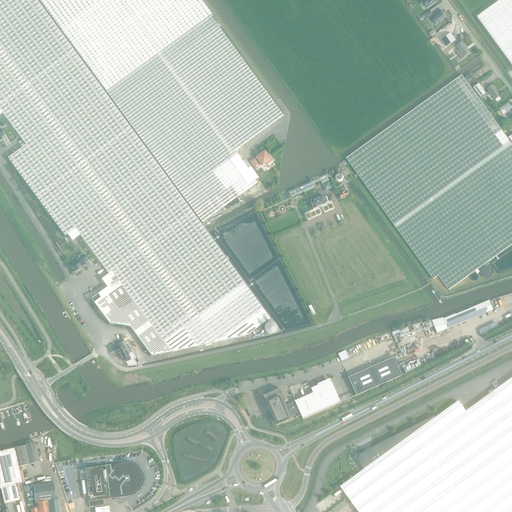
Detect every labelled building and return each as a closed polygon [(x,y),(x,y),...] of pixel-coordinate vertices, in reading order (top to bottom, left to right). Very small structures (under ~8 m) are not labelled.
[(36,0),(0,0),(0,114),(2,113),(25,145),(8,158),(65,236),(67,234),(72,241),(80,235),(99,262),(108,274),(112,271),(168,348),(171,353),(171,352),(248,335),(269,319),(202,226),(36,0)] [(71,44),(106,91),(210,16),(210,15),(212,14),(201,0),(38,0),(57,24),(71,44)] [(422,0),(423,1),(421,1),(426,8),(436,1),(435,0),(422,0)] [(511,0),(500,0),(477,17),(511,65),(511,0)] [(445,17),(440,10),(433,15),(432,12),(426,16),(428,19),(431,17),(436,24),(445,17)] [(257,182),(255,179),(248,184),(230,160),(238,154),(236,151),(284,116),(210,16),(106,91),(203,222),(257,182)] [(450,33),(441,39),(447,47),(456,41),(450,33)] [(464,57),(470,53),(462,42),(457,46),(459,50),(457,51),(460,56),(463,54),(464,57)] [(452,44),(442,51),(446,57),(449,55),(447,52),(454,47),(452,44)] [(511,244),(511,145),(507,139),(463,74),(346,158),(433,279),(438,275),(449,290),(475,271),(478,269),(511,244)] [(474,87),(481,97),(486,93),(479,84),(474,87)] [(495,100),(495,99),(497,101),(497,102),(501,99),(501,98),(500,96),(493,85),(487,89),(489,91),(487,93),(489,95),(491,94),(495,100)] [(511,108),(508,103),(502,107),(506,113),(511,108)] [(250,161),(255,169),(260,165),(261,167),(264,164),(266,166),(273,161),(269,154),(267,155),(264,150),(255,157),(255,158),(254,159),(254,158),(250,161)] [(249,168),(238,154),(230,160),(248,184),(255,179),(259,177),(251,166),(249,168)] [(341,173),(339,173),(338,173),(336,174),(335,176),(335,177),(335,179),(336,180),(338,181),(339,182),(341,181),(342,180),(343,179),(344,177),(343,176),(342,174),(341,173)] [(325,191),(332,188),(328,181),(321,185),(325,191)] [(311,182),(300,187),(302,193),(314,187),(312,184),(311,182)] [(300,187),(289,192),(291,197),(302,193),(300,187)] [(342,199),(348,195),(347,193),(345,187),(338,191),(342,199)] [(311,199),(312,202),(311,202),(315,209),(326,204),(326,203),(328,202),(325,196),(323,197),(323,196),(322,197),(321,195),(311,199)] [(84,262),(87,260),(82,253),(77,257),(78,259),(69,265),(74,272),(75,272),(79,270),(79,269),(85,265),(84,262)] [(106,287),(90,299),(109,324),(130,327),(151,356),(158,352),(160,354),(168,348),(112,271),(108,274),(101,279),(106,287)] [(447,330),(493,310),(489,301),(470,309),(455,315),(455,314),(443,319),(447,330)] [(124,341),(123,342),(116,345),(118,349),(115,351),(118,354),(122,361),(125,359),(127,362),(130,360),(129,357),(128,354),(131,353),(127,345),(126,346),(124,342),(124,341)] [(348,377),(352,384),(356,395),(355,396),(404,375),(404,374),(402,375),(394,357),(348,377)] [(511,377),(493,391),(511,417),(511,377)] [(271,392),(264,396),(269,407),(269,406),(270,406),(278,423),(285,420),(285,421),(285,422),(293,418),(292,416),(300,412),(303,419),(341,402),(340,403),(330,380),(318,385),(311,388),(313,393),(295,401),(295,400),(295,401),(287,405),(279,388),(279,389),(271,392)] [(364,469),(340,487),(358,511),(511,511),(511,417),(493,391),(466,411),(464,408),(461,404),(458,401),(435,418),(434,418),(367,467),(364,469)] [(366,465),(367,467),(434,418),(433,417),(434,416),(370,449),(371,449),(372,451),(368,454),(366,453),(363,453),(361,454),(360,455),(359,457),(358,459),(359,461),(360,463),(362,464),(364,465),(366,465)] [(20,466),(39,462),(35,442),(25,444),(25,445),(15,448),(20,466)] [(14,449),(0,451),(0,489),(1,490),(1,491),(4,504),(21,500),(17,484),(22,483),(14,449)] [(122,464),(117,466),(114,469),(111,467),(111,465),(84,468),(89,508),(104,506),(103,500),(113,499),(113,500),(119,499),(119,498),(122,498),(122,497),(122,496),(131,494),(135,492),(139,489),(141,484),(142,479),(141,475),(139,470),(136,466),(131,464),(127,463),(122,464)] [(38,511),(59,511),(58,499),(56,500),(53,483),(33,486),(35,503),(37,502),(38,511)]
